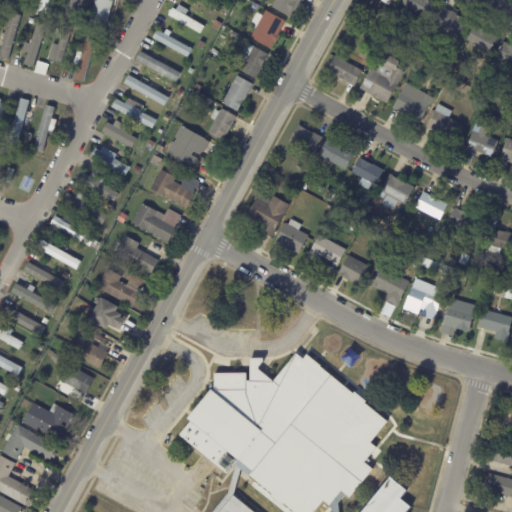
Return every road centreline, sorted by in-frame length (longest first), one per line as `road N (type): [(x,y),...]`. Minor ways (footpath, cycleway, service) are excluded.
road 1 (tertiary): [(334,0),(55,511)]
road 2 (residential): [(511,11),(442,168),(288,84)]
road 3 (residential): [(206,237),(369,328),(511,376)]
road 4 (residential): [(483,368),(443,511)]
